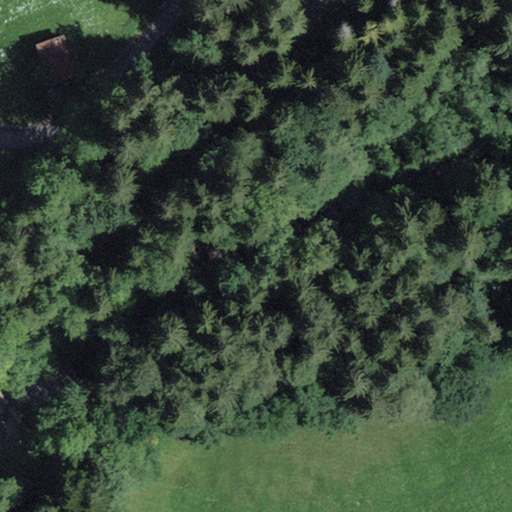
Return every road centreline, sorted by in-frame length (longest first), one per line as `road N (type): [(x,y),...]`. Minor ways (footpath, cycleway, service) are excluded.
road 1 (residential): [(325,0),(136,200),(0,295)]
road 2 (residential): [(0,142),(55,129),(182,0)]
